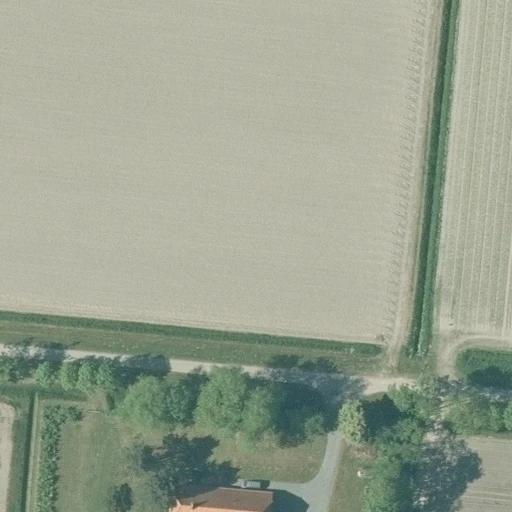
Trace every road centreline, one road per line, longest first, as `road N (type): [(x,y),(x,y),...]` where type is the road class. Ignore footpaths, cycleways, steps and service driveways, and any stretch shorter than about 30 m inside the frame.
road 1 (unclassified): [(511,401),(0,353)]
road 2 (track): [(469,0),(437,394)]
